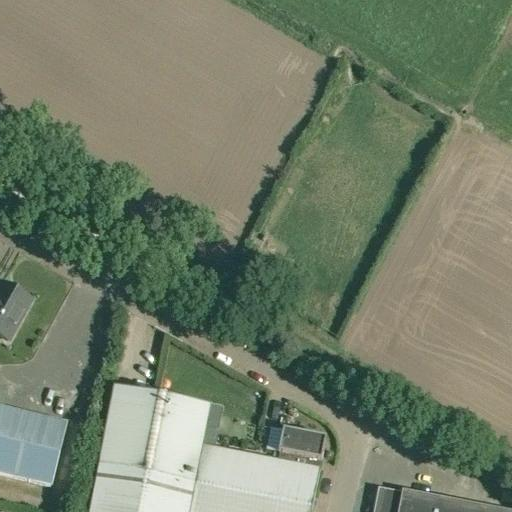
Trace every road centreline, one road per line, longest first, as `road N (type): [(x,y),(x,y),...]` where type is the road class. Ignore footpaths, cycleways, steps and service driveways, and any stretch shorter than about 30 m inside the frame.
road 1 (track): [(0,170),(511,457)]
road 2 (residential): [(337,511),(354,431),(327,408),(0,227)]
road 3 (unknown): [(92,278),(35,389)]
